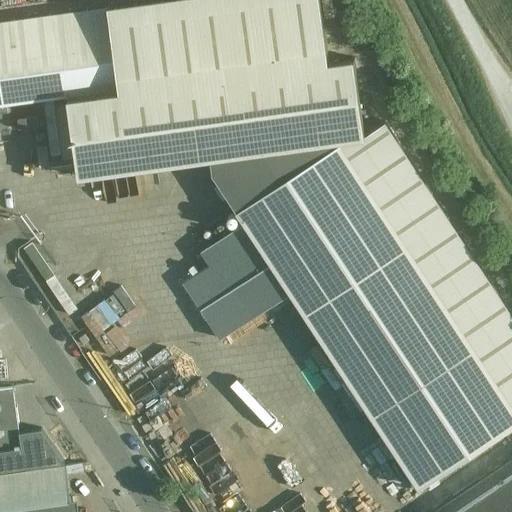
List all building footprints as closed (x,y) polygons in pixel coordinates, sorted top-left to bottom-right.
[(111,5),(0,20),(0,103),(69,93),(80,174),(207,156),(209,173),(242,221),(198,250),(207,264),(198,270),(215,297),(268,261),(420,487),(511,424),(511,311),(385,118),(365,131),(355,57),(330,61),(321,0),(144,0),(111,5)] [(346,400),(352,394),(338,377),(332,382),(346,400)] [(0,472),(65,462),(41,427),(21,430),(14,385),(0,386),(0,472)] [(0,472),(0,511),(80,511),(80,510),(73,511),(66,463),(0,472)] [(511,511),(511,474),(456,511),(511,511)]
